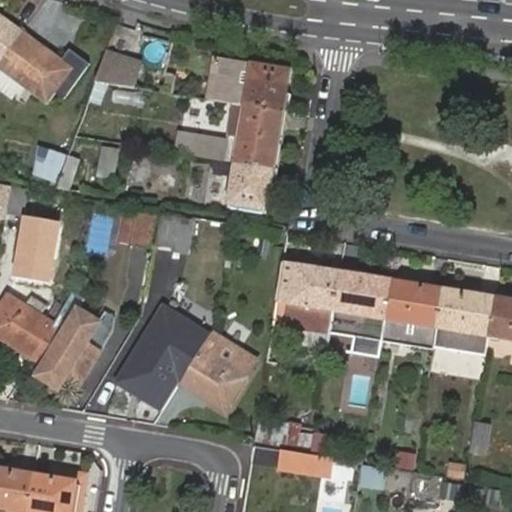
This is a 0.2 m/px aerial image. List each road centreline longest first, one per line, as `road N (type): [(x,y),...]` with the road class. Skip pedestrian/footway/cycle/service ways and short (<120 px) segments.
road 1 (residential): [(341,31),(312,216),(511,249)]
road 2 (secondary): [(160,0),(341,31)]
road 3 (residential): [(129,440),(225,462),(220,511)]
road 4 (residential): [(129,440),(0,419)]
